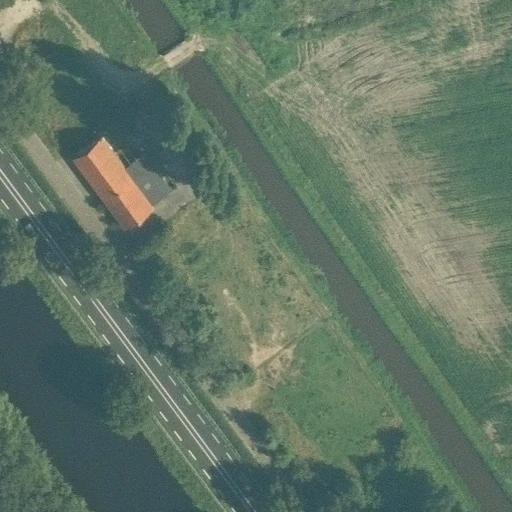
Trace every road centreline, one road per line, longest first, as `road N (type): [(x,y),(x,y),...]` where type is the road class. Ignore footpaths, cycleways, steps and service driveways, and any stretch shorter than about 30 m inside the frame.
road 1 (unclassified): [(314,511),(233,425),(0,103)]
road 2 (primary): [(252,511),(0,173)]
